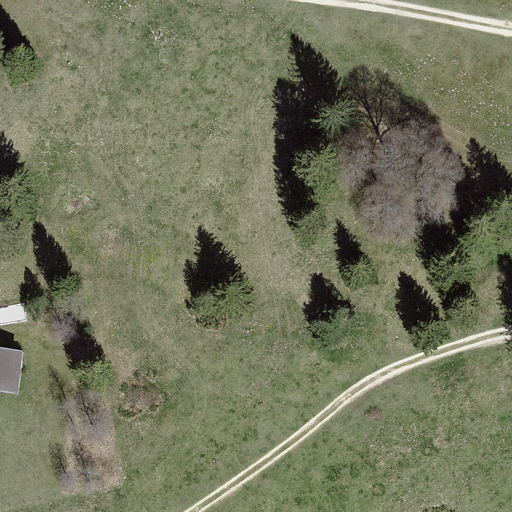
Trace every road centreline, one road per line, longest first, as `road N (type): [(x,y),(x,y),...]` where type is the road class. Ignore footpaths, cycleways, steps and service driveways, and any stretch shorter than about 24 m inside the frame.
road 1 (track): [(200,511),(381,379),(511,336)]
road 2 (track): [(511,32),(305,0)]
